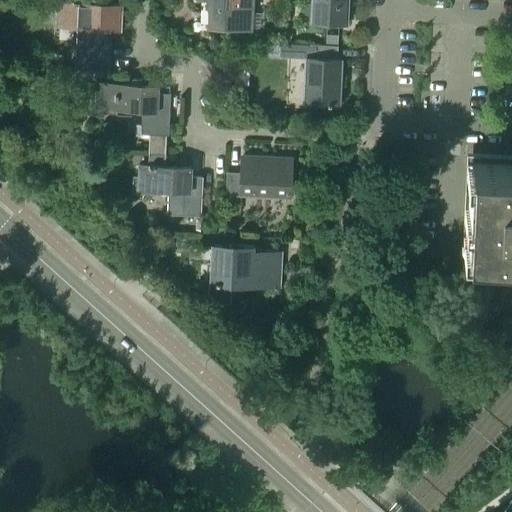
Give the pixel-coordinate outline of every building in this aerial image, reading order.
[(119,22),(120,2),(74,0),(57,0),(56,24),(76,25),(74,68),(108,70),(108,68),(106,68),(107,59),(108,59),(109,57),(107,57),(107,47),(109,47),(109,29),(118,29),(118,28),(119,22)] [(249,10),(249,0),(209,0),(208,26),(249,28),(250,27),(246,27),(247,12),(250,12),(250,10),(249,10)] [(345,23),(345,0),(310,0),(310,21),(345,23)] [(337,103),(340,58),(336,58),(336,45),(263,41),(261,55),(305,57),(302,100),(326,102),(326,104),(330,104),(330,102),(337,103)] [(167,134),(169,92),(157,91),(157,84),(151,84),(100,81),(100,90),(94,89),(93,112),(100,113),(115,113),(130,114),(130,108),(141,109),(140,133),(148,133),(147,152),(164,153),(165,134),(167,134)] [(511,252),(511,153),(466,151),(461,250),(511,252)] [(200,215),(202,176),(189,175),(190,166),(183,165),(176,165),(163,164),(164,153),(147,152),(147,164),(138,163),(137,175),(132,175),(131,192),(156,193),(166,194),(165,213),(200,215)] [(288,193),(290,159),(272,158),(240,157),(240,172),(225,171),(224,203),(239,204),(240,191),(288,193)] [(275,266),(276,250),(252,249),(252,245),(221,244),(221,248),(200,247),(199,258),(209,259),(207,301),(229,302),(231,274),(249,275),(249,285),(279,287),(280,265),(279,265),(279,267),(275,266)]
